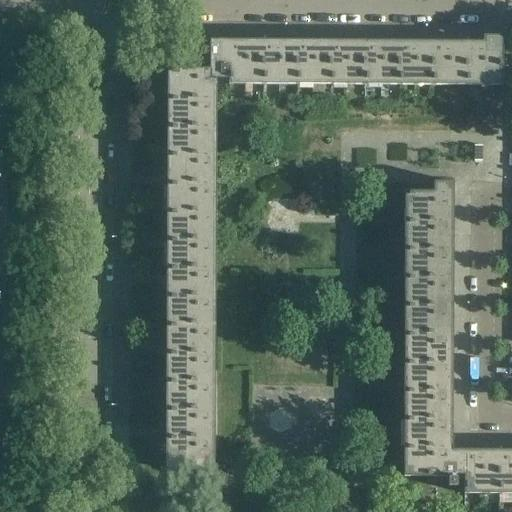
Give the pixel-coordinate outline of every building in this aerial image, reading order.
[(365,86),(365,47),(210,47),(209,70),(211,70),(210,78),(228,78),(228,85),(365,86)] [(501,87),(501,48),(488,48),(483,48),(365,47),(365,86),(501,87)] [(209,467),(210,78),(211,70),(209,70),(167,70),(165,467),(209,467)] [(446,451),(447,288),(447,193),(404,193),(403,477),(435,477),(446,477),(446,475),(448,475),(448,478),(447,478),(447,484),(456,484),(456,478),(455,478),(455,475),(464,475),(464,456),(465,456),(465,451),(446,451)] [(511,494),(511,455),(465,456),(464,456),(464,475),(464,494),(511,494)]
